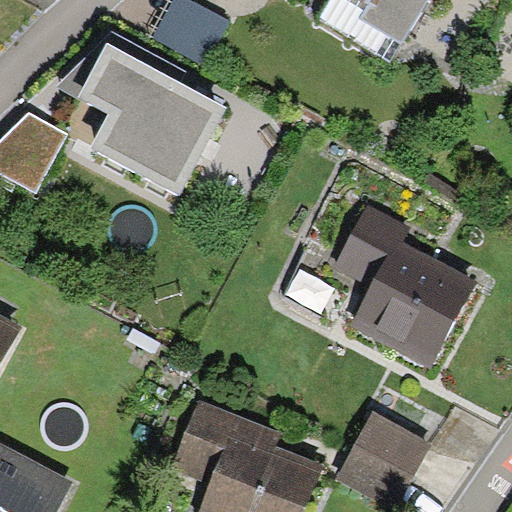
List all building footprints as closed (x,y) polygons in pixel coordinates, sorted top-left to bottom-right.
[(348,0),(369,12),(365,17),(403,41),(428,0),(348,0)] [(186,74),(111,36),(55,91),(110,117),(102,131),(89,153),(180,200),(227,113),(177,88),(186,74)] [(68,135),(30,116),(0,149),(0,175),(38,195),(68,135)] [(413,230),(369,207),(336,271),(374,290),(355,329),(438,371),(480,288),(404,249),(413,230)] [(0,369),(21,329),(0,317),(0,369)] [(281,432),(202,401),(173,472),(212,487),(202,511),(313,511),(329,472),(273,450),(281,432)] [(394,511),(431,446),(376,415),(339,482),(393,511),(394,511)] [(59,511),(73,486),(0,447),(0,506),(11,511),(59,511)]
